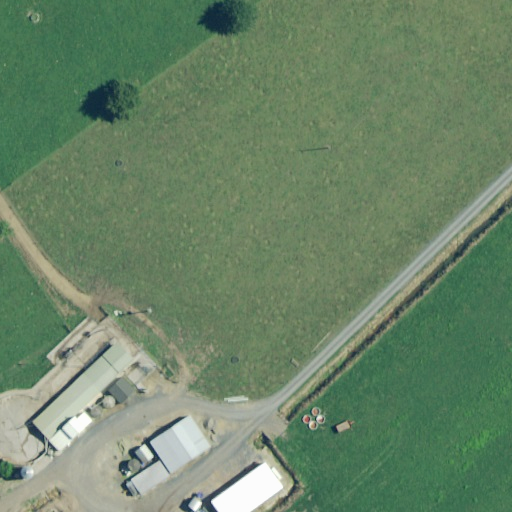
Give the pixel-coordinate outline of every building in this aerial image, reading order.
[(84,411),(98,398),(112,412),(123,401),(128,406),(145,390),(139,385),(147,378),(134,364),(141,357),(123,339),(34,424),(61,452),(94,421),(84,411)] [(212,447),(192,417),(152,443),(172,474),(212,447)] [(154,457),(147,446),(138,452),(145,463),(154,457)] [(144,464),(133,458),(128,467),(139,473),(144,464)] [(171,477),(160,462),(127,484),(137,499),(171,477)] [(237,511),(226,495),(214,504),(219,511),(237,511)]
